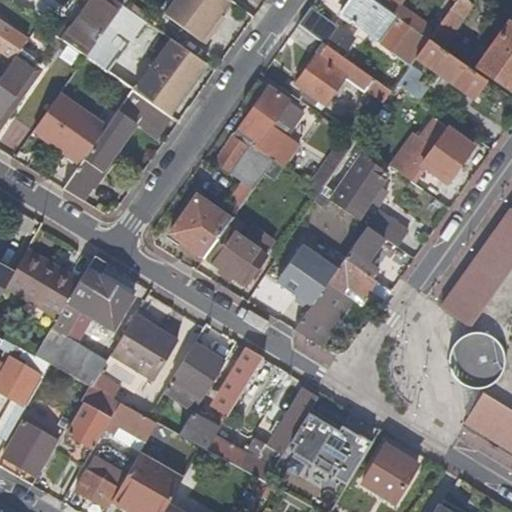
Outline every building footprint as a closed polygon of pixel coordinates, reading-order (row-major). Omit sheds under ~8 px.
[(19,0),(50,19),(62,0),(64,0),(65,0),(19,0)] [(86,0),(91,3),(65,39),(87,55),(104,32),(123,4),(117,0),(86,0)] [(229,0),(177,0),(168,14),(206,40),(232,2),(229,0)] [(353,0),(344,13),(414,62),(418,56),(430,39),(374,0),(353,0)] [(437,29),(404,5),(396,0),(374,0),(430,39),(437,29)] [(476,3),(471,0),(457,0),(437,29),(430,39),(443,49),(476,3)] [(338,21),(314,4),(300,23),(325,41),(338,21)] [(0,46),(16,58),(36,29),(21,18),(13,29),(0,19),(0,46)] [(480,60),(511,82),(511,20),(509,18),(490,45),(484,41),(481,46),(486,50),(480,60)] [(20,87),(57,34),(41,23),(36,29),(16,58),(4,76),(20,87)] [(116,40),(104,32),(87,55),(107,71),(121,52),(111,47),(116,40)] [(174,116),(208,63),(172,38),(160,54),(164,57),(138,91),(174,116)] [(476,97),(488,80),(443,49),(430,39),(418,56),(476,97)] [(394,90),(326,42),(297,83),(307,90),(319,98),(327,104),(346,76),(365,91),(367,88),(386,101),(394,90)] [(511,85),(511,82),(480,60),(476,66),(509,89),(511,85)] [(425,70),(414,62),(400,81),(422,96),(431,83),(420,76),(425,70)] [(20,87),(4,76),(0,81),(0,120),(12,103),(16,106),(25,93),(20,90),(22,88),(20,87)] [(271,88),(239,132),(276,159),(284,165),(299,143),(287,135),(303,111),(271,88)] [(157,139),(174,116),(138,91),(135,89),(118,113),(106,130),(91,150),(64,189),(82,200),(137,125),(157,139)] [(304,94),(316,103),(319,98),(307,90),(304,94)] [(106,130),(58,96),(34,135),(75,165),(91,150),(106,130)] [(427,132),(400,171),(414,181),(425,165),(449,182),(475,145),(450,127),(441,141),(436,137),(444,126),(431,117),(423,129),(427,132)] [(243,183),(253,191),(276,159),(239,132),(216,164),(243,183)] [(348,134),(311,185),(322,192),(326,186),(358,141),(348,134)] [(336,193),(326,186),(322,192),(358,218),(390,173),(363,154),(336,193)] [(253,191),(243,183),(228,204),(238,212),(253,191)] [(172,232),(206,257),(218,241),(227,227),(232,220),(198,195),(172,232)] [(511,210),(445,304),(474,324),(475,329),(471,330),(473,340),(466,341),(467,352),(450,355),(452,371),(470,367),(473,379),(479,379),(481,388),(485,388),(485,392),(467,423),(511,450),(511,210)] [(382,216),(373,229),(385,237),(398,246),(407,233),(382,216)] [(266,255),(245,240),(238,234),(245,224),(234,217),(232,220),(227,227),(218,241),(222,244),(211,259),(221,265),(217,270),(236,284),(240,278),(248,284),(268,257),(266,255)] [(245,240),(266,255),(276,241),(255,226),(245,240)] [(369,260),(385,237),(373,229),(369,226),(345,259),(372,277),(376,271),(366,264),(369,260)] [(81,281),(28,248),(13,274),(6,285),(59,317),(74,293),(81,281)] [(329,282),(335,273),(300,248),(273,285),(309,310),(329,282)] [(370,289),(376,280),(372,277),(345,259),(335,273),(329,282),(343,291),(348,284),(365,296),(370,289)] [(379,267),(369,260),(366,264),(376,271),(379,267)] [(13,274),(0,266),(0,295),(6,285),(13,274)] [(105,343),(133,306),(88,275),(74,293),(59,317),(105,343)] [(370,289),(387,300),(393,291),(376,280),(370,289)] [(320,345),(350,296),(343,291),(329,282),(309,310),(301,322),(295,330),(320,345)] [(151,330),(153,326),(136,315),(112,354),(155,380),(178,341),(166,334),(163,338),(151,330)] [(166,334),(153,326),(151,330),(163,338),(166,334)] [(107,362),(52,329),(36,355),(52,364),(91,386),(92,386),(107,362)] [(4,341),(0,338),(0,366),(2,363),(0,361),(0,348),(1,346),(12,352),(16,345),(5,339),(4,341)] [(227,362),(196,343),(173,380),(203,399),(227,362)] [(218,409),(229,416),(233,409),(259,368),(265,359),(249,349),(222,392),(218,409)] [(39,375),(11,359),(0,378),(0,388),(15,397),(23,402),(39,375)] [(270,375),(259,368),(233,409),(245,415),(270,375)] [(72,459),(85,466),(95,448),(108,427),(122,402),(92,386),(91,386),(83,400),(87,403),(69,433),(82,441),(72,459)] [(305,390),(272,445),(285,453),(289,449),(310,413),(319,398),(305,390)] [(0,436),(8,441),(28,405),(23,402),(15,397),(0,422),(0,436)] [(150,418),(122,402),(108,427),(114,431),(117,425),(147,442),(148,440),(158,422),(150,418)] [(193,414),(181,434),(203,445),(209,449),(217,435),(222,427),(197,413),(196,416),(193,414)] [(337,429),(310,413),(289,449),(346,483),(370,443),(339,424),(337,429)] [(4,456),(39,476),(59,441),(25,421),(4,456)] [(268,481),(276,468),(217,435),(209,449),(237,464),(239,465),(252,472),(255,474),(268,481)] [(261,453),(279,463),(285,453),(272,445),(267,443),(261,453)] [(420,465),(388,445),(364,483),(396,503),(420,465)] [(232,477),(239,465),(237,464),(209,449),(203,460),(232,477)] [(115,498),(140,511),(164,511),(169,505),(184,479),(140,454),(136,460),(115,498)] [(126,476),(94,458),(76,489),(107,508),(126,476)] [(245,484),(252,472),(239,465),(232,477),(245,484)] [(249,484),(273,497),(279,487),(268,481),(255,474),(249,484)] [(248,490),(236,511),(237,511),(252,511),(261,497),(248,490)]
